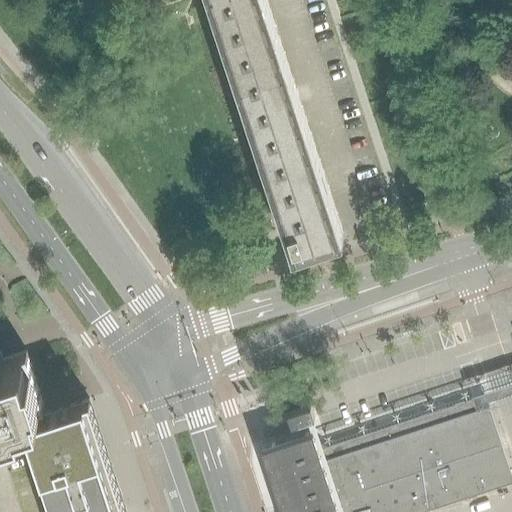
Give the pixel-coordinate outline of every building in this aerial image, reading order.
[(210,0),(292,250),(343,233),(266,0),(210,0)] [(0,511),(0,431),(24,423),(53,511),(125,511),(89,398),(39,415),(36,406),(43,404),(26,350),(2,358),(0,351),(0,511)] [(293,422),(315,414),(312,404),(289,412),(293,422)] [(488,406),(435,423),(460,498),(484,490),(511,480),(500,443),(488,406)] [(435,423),(400,434),(425,509),(460,498),(435,423)] [(400,434),(366,445),(388,511),(416,511),(425,509),(400,434)] [(338,454),(320,445),(276,460),(277,476),(288,511),(388,511),(366,445),(338,454)]
